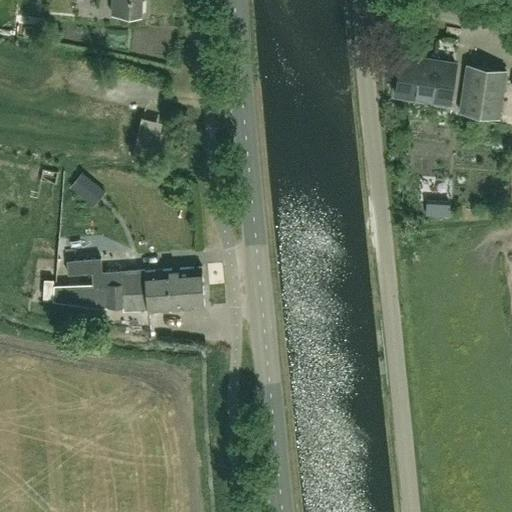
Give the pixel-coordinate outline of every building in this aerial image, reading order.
[(141,15),(141,0),(112,0),(112,14),(141,15)] [(402,55),(399,75),(451,83),(455,63),(402,55)] [(505,71),(467,65),(459,112),(498,118),(505,71)] [(451,83),(399,75),(395,96),(448,104),(451,83)] [(143,127),(138,161),(156,164),(160,130),(143,127)] [(105,191),(83,172),(71,187),(86,199),(93,205),(105,191)] [(426,215),(434,215),(434,202),(426,202),(426,215)] [(62,242),(63,217),(50,216),(48,242),(62,242)] [(202,266),(144,270),(102,273),(101,257),(67,259),(68,273),(93,272),(93,284),(124,283),(124,292),(203,286),(202,266)] [(215,283),(226,283),(227,266),(216,266),(215,283)] [(53,299),(53,286),(54,281),(54,279),(44,279),(43,298),(53,299)] [(53,300),(94,307),(94,309),(125,306),(125,307),(146,306),(147,310),(204,306),(203,286),(124,292),(124,283),(93,284),(53,286),(53,299),(53,300)] [(150,335),(153,317),(115,310),(112,328),(150,335)]
